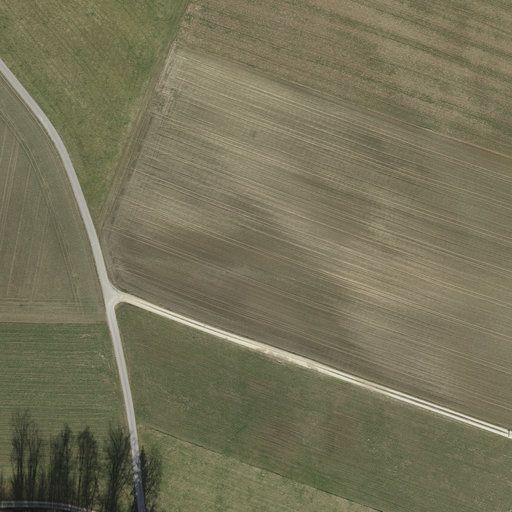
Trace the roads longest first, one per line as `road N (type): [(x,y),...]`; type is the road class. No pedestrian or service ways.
road 1 (track): [(142,511),(94,239),(48,124),(0,62)]
road 2 (track): [(511,435),(109,296)]
road 3 (track): [(181,0),(94,239)]
